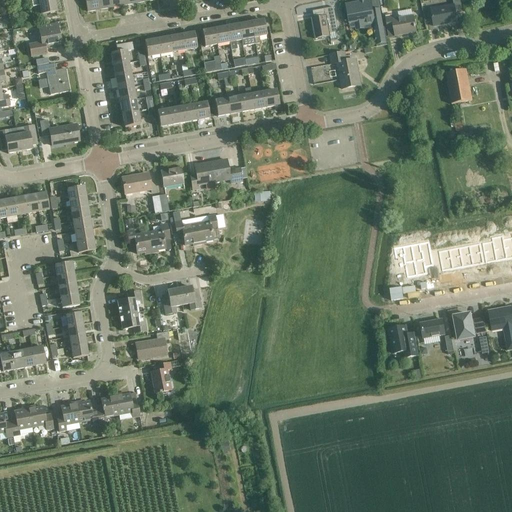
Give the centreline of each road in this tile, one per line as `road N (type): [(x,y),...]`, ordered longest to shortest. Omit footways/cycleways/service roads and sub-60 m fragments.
road 1 (residential): [(307,124),(372,110),(423,55),(511,33)]
road 2 (residential): [(101,161),(307,124)]
road 3 (residential): [(78,37),(283,1)]
road 4 (residential): [(101,161),(78,37)]
road 5 (residential): [(307,124),(283,1)]
road 6 (residential): [(389,310),(511,287)]
